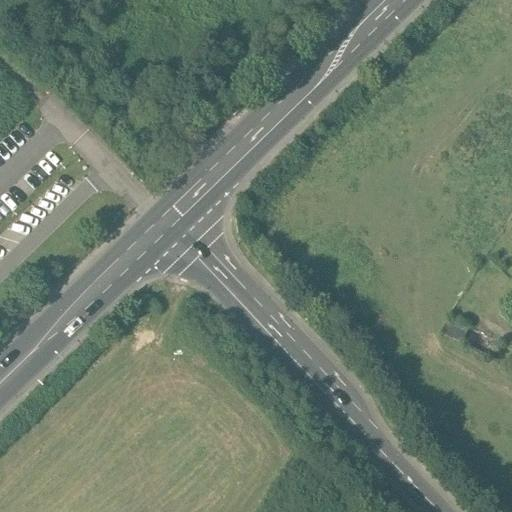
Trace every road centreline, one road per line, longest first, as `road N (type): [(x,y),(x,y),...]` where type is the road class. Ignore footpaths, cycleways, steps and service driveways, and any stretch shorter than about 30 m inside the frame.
road 1 (unclassified): [(163,223),(437,511)]
road 2 (secondary): [(163,223),(400,0)]
road 3 (secondary): [(0,385),(163,223)]
